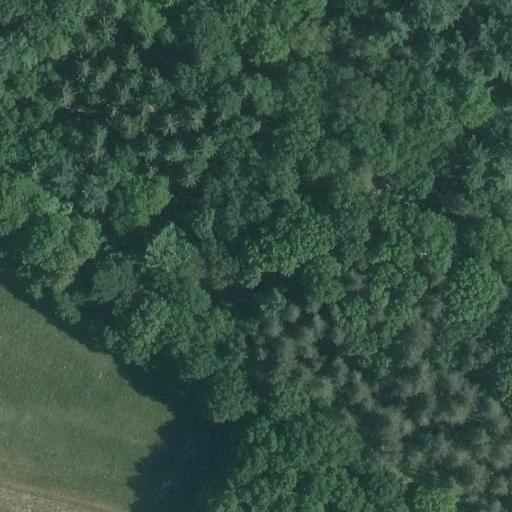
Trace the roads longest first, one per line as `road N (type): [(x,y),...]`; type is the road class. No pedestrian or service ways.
road 1 (unknown): [(0,162),(214,290),(311,325),(350,354),(393,408),(511,469)]
road 2 (track): [(511,74),(432,142),(319,176),(240,261)]
road 3 (track): [(240,261),(214,290),(170,300),(0,188)]
